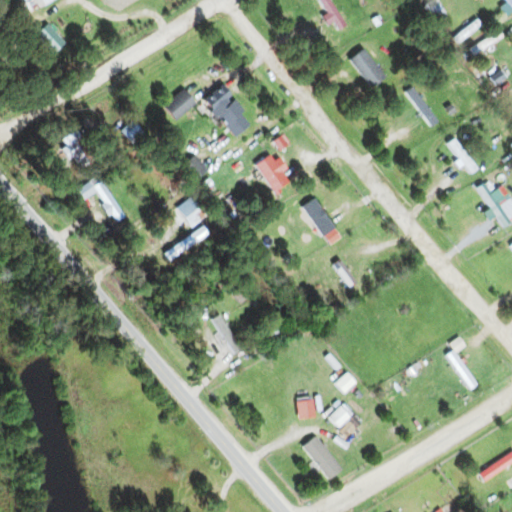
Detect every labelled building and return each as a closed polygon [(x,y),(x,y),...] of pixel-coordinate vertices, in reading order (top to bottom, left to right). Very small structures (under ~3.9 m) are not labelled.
[(320,0),(318,2),(336,31),(343,26),(326,0),(320,0)] [(66,45),(46,25),(34,36),(54,56),(66,45)] [(385,77),(360,50),(347,62),(371,89),(385,77)] [(404,93),(430,126),(436,121),(410,89),(404,93)] [(230,139),(249,127),(226,91),(207,104),(230,139)] [(193,104),(183,92),(163,107),(174,120),(193,104)] [(445,145),(470,174),(476,169),(452,140),(445,145)] [(206,171),(191,154),(176,166),(191,184),(206,171)] [(332,230),(314,199),(302,207),(319,238),(332,230)] [(333,259),(327,263),(350,293),(356,288),(333,259)] [(444,356),(468,391),(475,386),(452,351),(444,356)] [(357,426),(339,406),(326,419),(344,437),(357,426)] [(302,446),(326,481),(339,471),(314,437),(302,446)]
